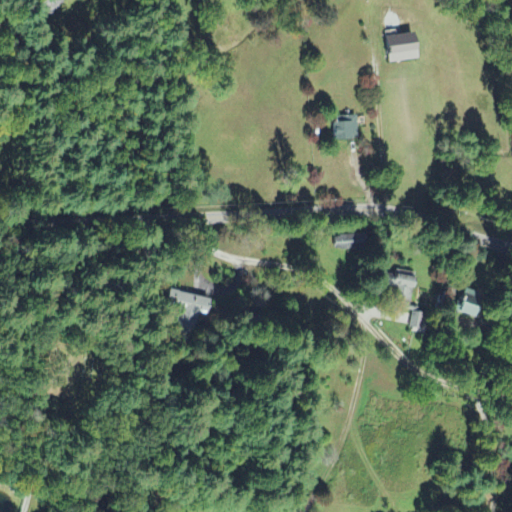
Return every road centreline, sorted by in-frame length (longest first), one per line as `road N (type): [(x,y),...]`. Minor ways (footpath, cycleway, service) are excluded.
road 1 (residential): [(511,249),(388,212),(0,229)]
road 2 (residential): [(184,221),(266,269),(319,282),(420,368),(466,392),(511,395)]
